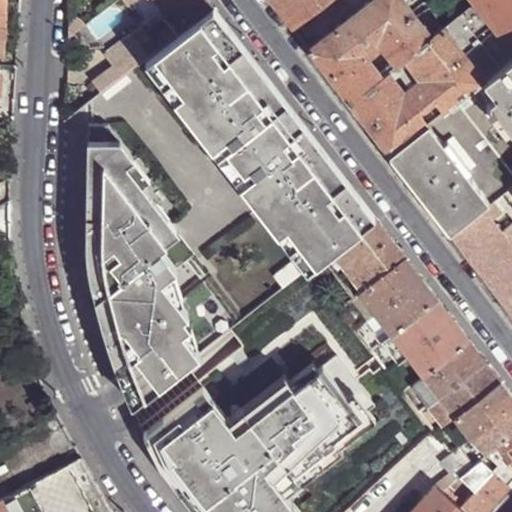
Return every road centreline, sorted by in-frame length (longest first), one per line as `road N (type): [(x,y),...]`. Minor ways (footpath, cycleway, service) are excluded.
road 1 (tertiary): [(37,0),(32,229),(46,308),(101,447),(148,511)]
road 2 (tertiary): [(511,352),(239,0)]
